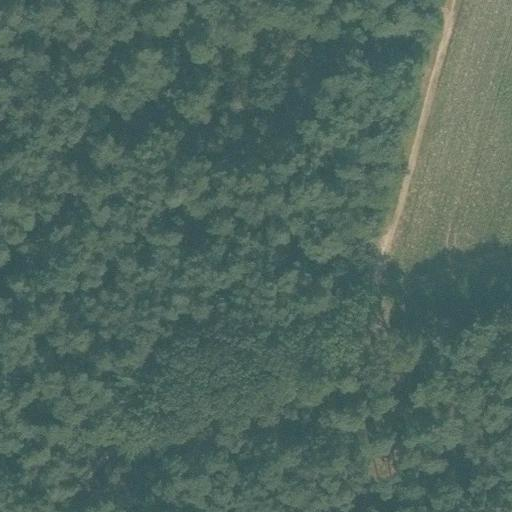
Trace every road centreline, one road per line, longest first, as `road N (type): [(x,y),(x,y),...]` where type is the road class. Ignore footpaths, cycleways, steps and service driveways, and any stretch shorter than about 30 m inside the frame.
road 1 (track): [(78,196),(390,238),(347,328),(291,371),(100,463),(74,511)]
road 2 (track): [(457,0),(390,238)]
road 3 (track): [(0,340),(78,196),(0,187)]
